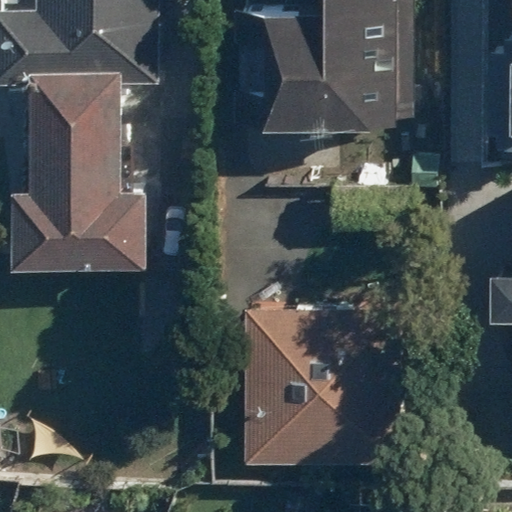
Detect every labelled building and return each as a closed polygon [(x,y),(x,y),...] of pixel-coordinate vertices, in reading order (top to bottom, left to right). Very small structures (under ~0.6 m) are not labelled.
[(148,80),(149,0),(0,0),(0,79),(10,79),(7,178),(0,177),(0,261),(25,262),(24,278),(69,279),(69,262),(132,264),(134,181),(102,181),(105,79),(148,80)] [(412,120),(413,0),(221,0),(220,118),(412,120)] [(511,0),(485,0),(481,152),(511,152),(511,0)] [(511,173),(509,174),(505,270),(472,269),(470,320),(511,322),(508,397),(511,397),(511,173)] [(177,288),(117,283),(112,358),(172,363),(177,288)] [(404,303),(235,295),(227,456),(396,464),(404,303)] [(399,511),(400,494),(338,494),(337,511),(399,511)]
